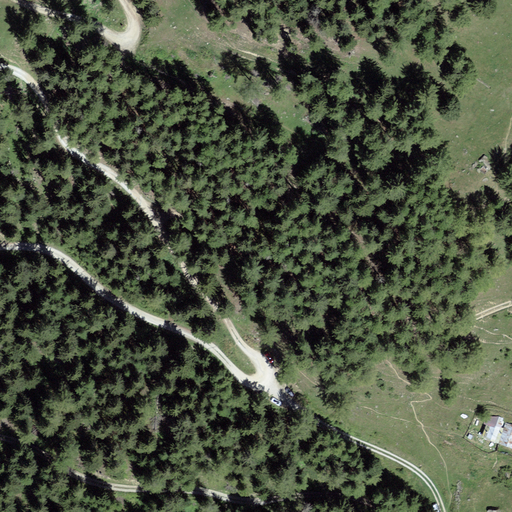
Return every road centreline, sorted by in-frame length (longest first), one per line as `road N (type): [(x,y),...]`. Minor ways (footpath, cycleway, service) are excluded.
road 1 (unclassified): [(0,246),(51,250),(124,305),(208,345),(246,380),(261,375),(147,209),(124,183),(71,149),(30,78),(0,65)]
road 2 (track): [(387,511),(344,498),(240,501),(116,488),(0,437)]
road 3 (track): [(150,215),(165,212),(393,326),(422,331),(511,303)]
road 4 (track): [(260,379),(336,432),(420,472),(442,511)]
road 5 (unclassified): [(23,0),(123,38),(135,26),(122,0)]
